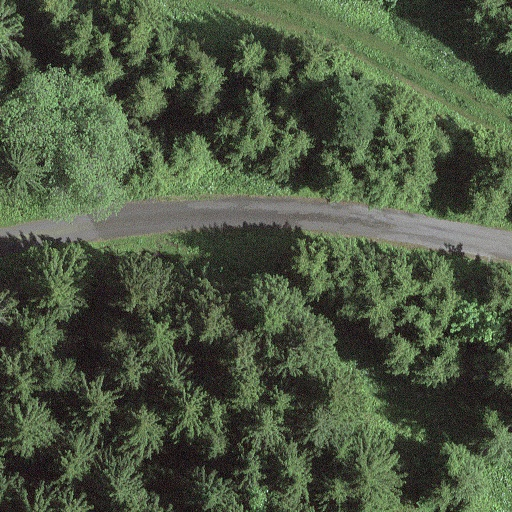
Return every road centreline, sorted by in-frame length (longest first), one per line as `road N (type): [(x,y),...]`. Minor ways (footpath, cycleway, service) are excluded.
road 1 (unclassified): [(511,247),(247,213),(103,224),(0,246)]
road 2 (track): [(248,0),(318,25),(511,126)]
